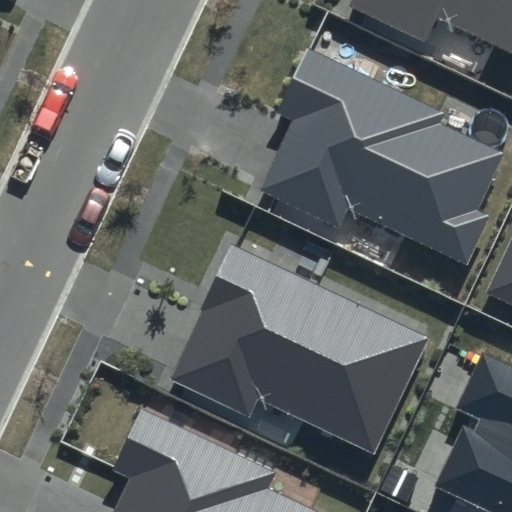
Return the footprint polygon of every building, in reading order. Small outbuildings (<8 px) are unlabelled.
[(511,0),(352,0),(349,6),(425,43),(437,17),(511,53),(511,0)] [(444,112),(309,50),(279,115),(291,120),(259,191),(340,229),(348,211),(466,265),(489,217),(476,211),(503,153),(438,124),(444,112)] [(511,240),(487,294),(511,305),(511,240)] [(429,337),(231,244),(167,379),(250,418),(259,399),(374,453),(429,337)] [(511,511),(511,363),(483,351),(457,408),(478,418),(472,431),(462,426),(435,486),(495,511),(511,511)] [(274,472),(142,410),(112,473),(127,480),(111,511),(314,511),(266,489),(274,472)]
